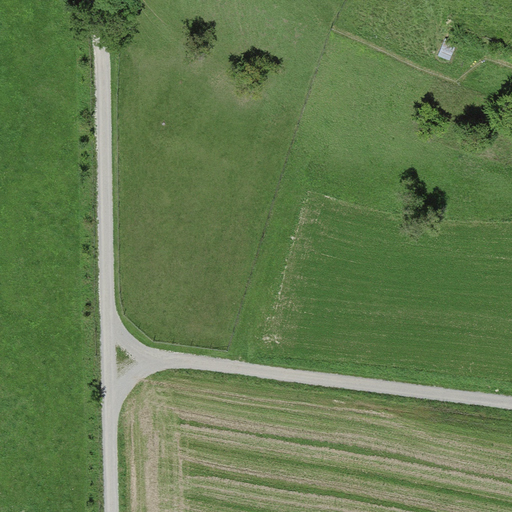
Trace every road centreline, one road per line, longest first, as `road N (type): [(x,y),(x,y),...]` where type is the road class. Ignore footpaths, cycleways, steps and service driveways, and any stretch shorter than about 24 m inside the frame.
road 1 (track): [(111,511),(91,0)]
road 2 (track): [(108,419),(127,383),(175,362),(511,402)]
